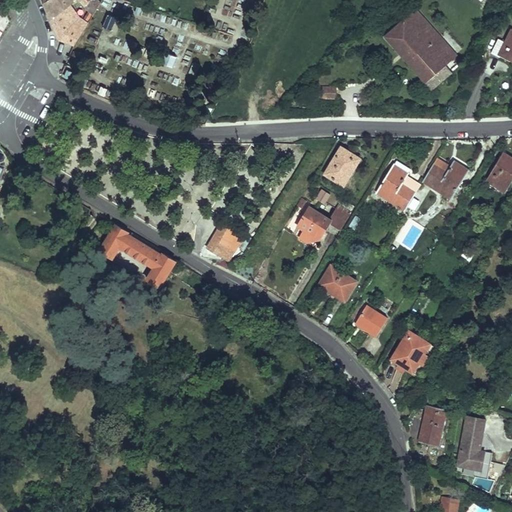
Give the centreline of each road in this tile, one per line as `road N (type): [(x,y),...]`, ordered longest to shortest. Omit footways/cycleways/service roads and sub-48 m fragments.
road 1 (residential): [(407,511),(403,463),(384,407),(326,340),(31,165),(1,131)]
road 2 (residential): [(511,126),(185,132),(89,103),(34,73)]
